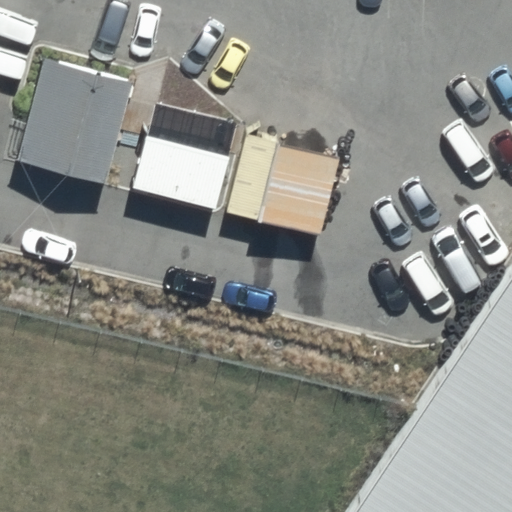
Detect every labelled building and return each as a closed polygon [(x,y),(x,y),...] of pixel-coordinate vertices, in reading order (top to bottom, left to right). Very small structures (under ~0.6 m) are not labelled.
[(362,53),(277,27),(261,80),(346,106),(362,53)] [(44,62),(18,170),(99,189),(125,81),(44,62)] [(0,175),(19,105),(0,100),(0,175)] [(171,232),(70,200),(45,280),(146,312),(171,232)] [(511,249),(341,511),(500,511),(511,495),(511,249)]
